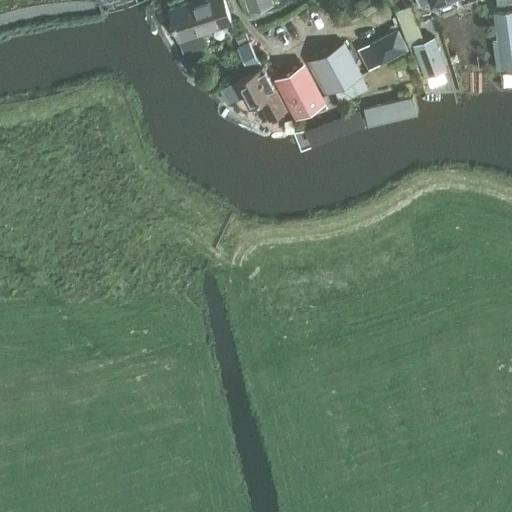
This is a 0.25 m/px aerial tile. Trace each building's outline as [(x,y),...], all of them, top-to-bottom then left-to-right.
[(189,0),(168,7),(179,39),(179,38),(184,51),(208,43),(204,30),(232,21),(224,0),(189,0)] [(272,1),(271,0),(246,0),(250,9),(272,1)] [(410,5),(396,11),(403,28),(418,23),(410,5)] [(511,8),(496,11),(497,19),(495,19),(501,59),(502,70),(511,68),(511,8)] [(418,23),(403,28),(409,43),(423,37),(418,23)] [(377,65),(410,48),(399,26),(366,43),(377,65)] [(425,76),(448,68),(435,33),(413,42),(425,76)] [(344,40),(310,59),(328,93),(334,90),(348,82),(362,75),(344,40)] [(249,41),(237,47),(249,69),(261,63),(249,41)] [(305,61),(277,76),(298,116),(323,102),(321,97),(323,96),(305,61)] [(268,118),(286,108),(263,64),(237,78),(250,103),(257,99),(268,118)] [(419,113),(414,94),(365,106),(370,125),(419,113)] [(366,127),(359,108),(295,134),(302,153),(366,127)]
